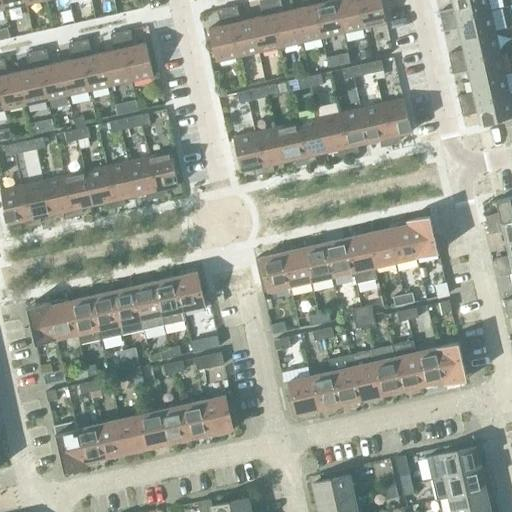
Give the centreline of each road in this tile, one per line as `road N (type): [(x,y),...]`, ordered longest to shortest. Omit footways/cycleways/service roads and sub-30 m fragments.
road 1 (residential): [(44,501),(283,447)]
road 2 (residential): [(494,401),(503,362),(460,168)]
road 3 (residential): [(283,447),(494,401)]
road 4 (residential): [(223,185),(179,0)]
road 5 (residential): [(460,168),(421,0)]
road 6 (residential): [(44,501),(33,487),(0,342)]
road 7 (residential): [(283,447),(248,291)]
